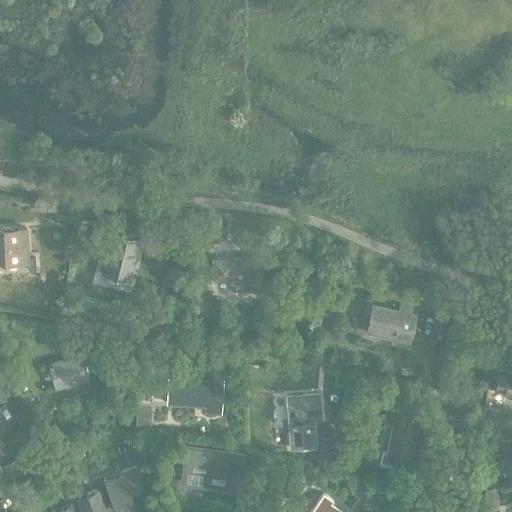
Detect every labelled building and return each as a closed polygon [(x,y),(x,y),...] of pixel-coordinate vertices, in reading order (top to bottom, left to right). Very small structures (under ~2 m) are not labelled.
[(0,228),(0,262),(27,261),(27,270),(35,269),(35,257),(27,258),(25,227),(0,228)] [(111,231),(100,274),(129,281),(139,238),(111,231)] [(211,280),(232,280),(232,291),(251,291),(252,292),(257,292),(257,291),(261,291),(262,266),(264,266),(265,256),(233,256),(233,258),(211,258),(211,280)] [(305,294),(285,294),(284,319),(305,320),(305,294)] [(435,297),(432,311),(442,313),(445,299),(435,297)] [(392,338),(391,343),(402,345),(403,340),(408,341),(414,314),(409,313),(410,308),(400,305),(399,310),(371,304),(365,331),(374,333),(392,338)] [(49,364),(56,388),(87,379),(81,356),(49,364)] [(509,392),(508,398),(511,399),(511,372),(498,370),(494,390),(509,392)] [(167,378),(165,402),(175,403),(206,405),(205,412),(219,413),(221,393),(222,374),(208,374),(208,381),(176,379),(167,378)] [(286,396),(290,448),(313,446),(311,418),(320,417),(318,394),(286,396)] [(136,399),(134,426),(148,427),(150,400),(136,399)] [(0,430),(9,424),(7,422),(6,420),(12,416),(4,403),(0,405),(0,430)] [(393,422),(387,453),(410,458),(417,426),(413,426),(415,412),(387,406),(384,420),(393,422)] [(24,410),(16,415),(21,423),(28,419),(24,410)] [(511,470),(511,438),(495,440),(497,451),(499,472),(511,470)] [(81,442),(72,445),(76,455),(85,451),(81,442)] [(127,447),(119,451),(124,462),(132,458),(127,447)] [(317,447),(314,462),(326,465),(330,450),(317,447)] [(185,448),(182,471),(204,473),(202,486),(237,490),(241,454),(185,448)] [(335,455),(332,467),(340,469),(343,457),(335,455)] [(16,459),(3,464),(7,476),(20,471),(16,459)] [(104,482),(114,508),(133,502),(131,497),(143,492),(145,497),(146,496),(136,470),(104,482)] [(357,482),(351,489),(361,496),(366,489),(357,482)] [(495,487),(483,490),(486,504),(498,502),(495,487)] [(103,508),(96,489),(77,496),(83,511),(110,511),(109,506),(103,508)] [(322,493),(309,511),(342,511),(329,503),(332,499),(322,493)]
